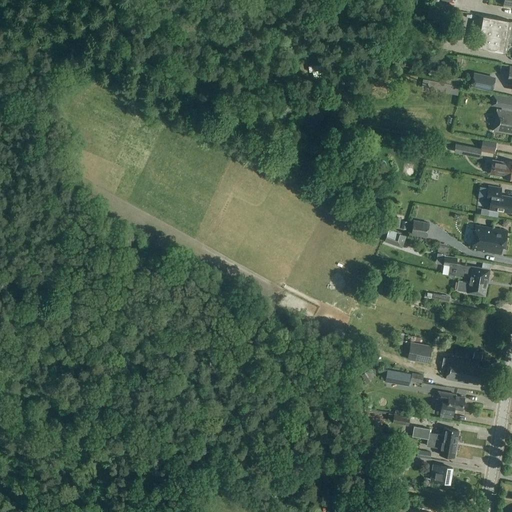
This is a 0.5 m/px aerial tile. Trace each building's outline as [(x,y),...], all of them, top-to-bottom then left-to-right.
[(511,34),(510,34),(511,22),(511,21),(479,16),(474,46),(506,53),(508,42),(511,42),(511,34)] [(471,88),(479,89),(493,92),(496,77),(474,72),(471,88)] [(445,76),(444,82),(462,86),(463,79),(456,77),(445,76)] [(458,96),(460,87),(441,83),(439,92),(458,96)] [(492,105),(511,108),(511,98),(493,95),(492,105)] [(511,134),(511,111),(497,109),(493,131),(511,134)] [(480,157),(482,149),(464,146),(463,153),(480,157)] [(506,162),(496,161),(493,175),(503,177),(503,178),(511,179),(511,162),(506,161),(506,162)] [(511,213),(511,206),(511,197),(500,195),(501,188),(489,186),(487,201),(491,201),(490,209),(499,211),(511,213)] [(482,208),(481,214),(498,217),(499,211),(490,209),(482,208)] [(463,227),(465,214),(458,213),(456,227),(463,227)] [(394,218),(392,228),(399,229),(401,219),(394,218)] [(427,237),(430,223),(414,220),(411,234),(427,237)] [(505,247),(508,231),(476,225),(472,249),(501,254),(502,246),(505,247)] [(402,248),(407,237),(389,230),(385,242),(402,248)] [(434,231),(432,239),(438,241),(441,234),(434,231)] [(469,280),(487,283),(489,270),(461,265),(456,264),(458,257),(445,255),(443,265),(449,266),(448,275),(458,277),(461,275),(469,277),(469,280)] [(485,295),(487,283),(469,280),(468,282),(459,280),(457,290),(485,295)] [(449,304),(450,296),(434,293),(432,301),(449,304)] [(429,364),(432,346),(411,342),(407,360),(429,364)] [(482,360),(483,355),(474,353),(473,359),(474,360),(473,363),(450,359),(446,379),(468,383),(468,382),(475,383),(475,382),(487,384),(490,369),(478,367),(480,360),(482,360)] [(366,384),(378,376),(372,368),(360,376),(366,384)] [(409,386),(410,376),(386,372),(384,383),(409,386)] [(412,373),(411,381),(422,384),(424,375),(412,373)] [(437,399),(443,400),(441,413),(453,416),(454,409),(463,410),(465,398),(456,396),(456,395),(438,392),(437,399)] [(408,426),(410,416),(394,413),(393,423),(408,426)] [(428,439),(457,444),(459,430),(444,428),(443,436),(429,433),(429,429),(414,426),(412,436),(428,439)] [(454,458),(457,444),(428,439),(427,445),(435,447),(435,448),(441,449),(440,455),(454,458)] [(430,459),(431,452),(418,450),(417,457),(430,459)] [(409,463),(410,456),(398,454),(397,461),(409,463)] [(333,484),(339,468),(313,458),(307,474),(333,484)] [(430,480),(438,482),(449,483),(452,468),(432,465),(430,480)]
